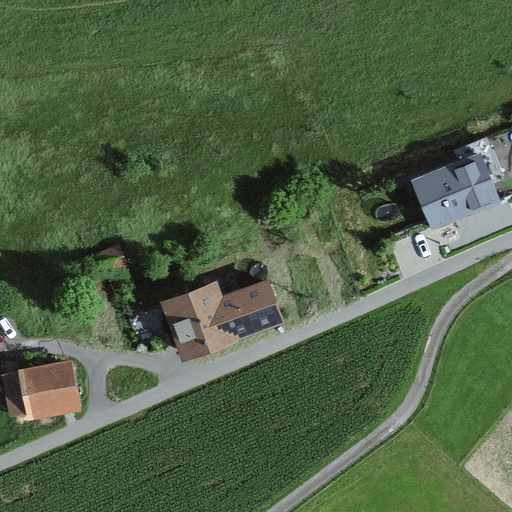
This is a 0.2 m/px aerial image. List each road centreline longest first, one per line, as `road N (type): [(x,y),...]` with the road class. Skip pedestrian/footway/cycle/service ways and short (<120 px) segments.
road 1 (residential): [(0,463),(511,240)]
road 2 (track): [(274,511),(411,408),(460,303),(511,258)]
road 3 (track): [(0,357),(45,349),(200,374)]
